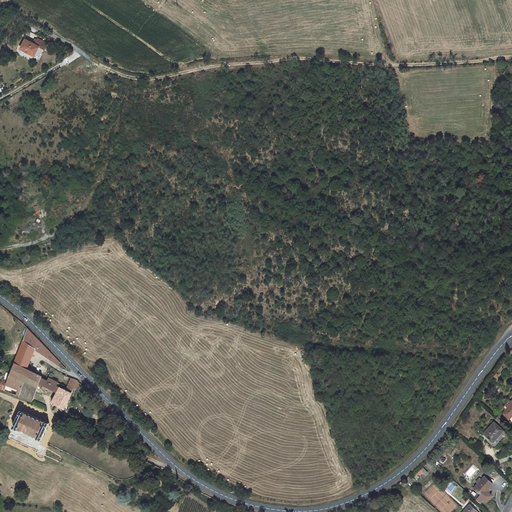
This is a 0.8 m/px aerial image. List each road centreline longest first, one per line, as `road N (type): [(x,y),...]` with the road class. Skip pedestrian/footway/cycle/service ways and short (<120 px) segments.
road 1 (secondary): [(511,336),(427,447),(389,481),(338,506),(266,509),(184,473),(0,293)]
road 2 (track): [(86,56),(132,79),(199,65),(511,58)]
